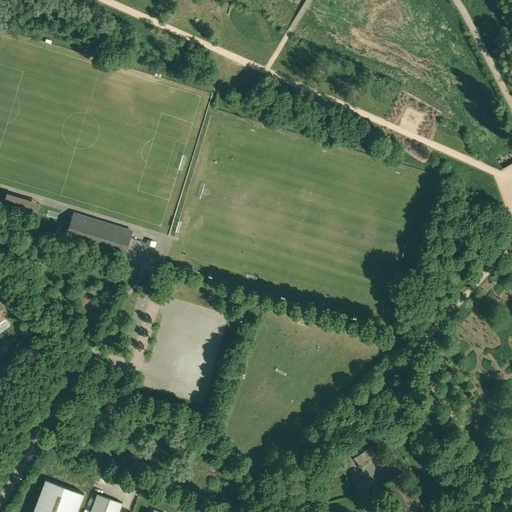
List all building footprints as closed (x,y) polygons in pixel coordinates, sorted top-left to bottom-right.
[(39,203),(8,193),(5,203),(36,213),(39,203)] [(132,232),(74,214),(67,238),(125,256),(132,232)] [(9,312),(1,301),(0,301),(0,311),(4,316),(9,312)] [(378,429),(349,447),(360,464),(390,445),(384,434),(382,435),(378,429)] [(426,511),(403,472),(383,484),(399,511),(426,511)] [(77,511),(85,493),(47,478),(34,511),(77,511)] [(90,511),(119,511),(123,501),(98,491),(90,511)]
